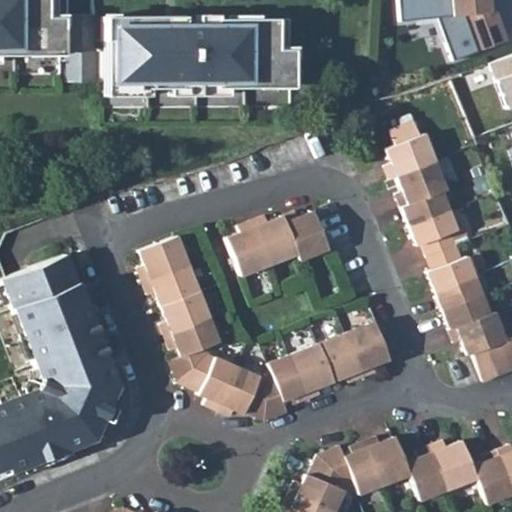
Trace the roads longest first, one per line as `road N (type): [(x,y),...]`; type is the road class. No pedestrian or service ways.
road 1 (residential): [(100,243),(318,181),(346,192),(418,393)]
road 2 (residential): [(100,243),(158,381),(157,414)]
road 3 (residential): [(248,446),(418,393)]
